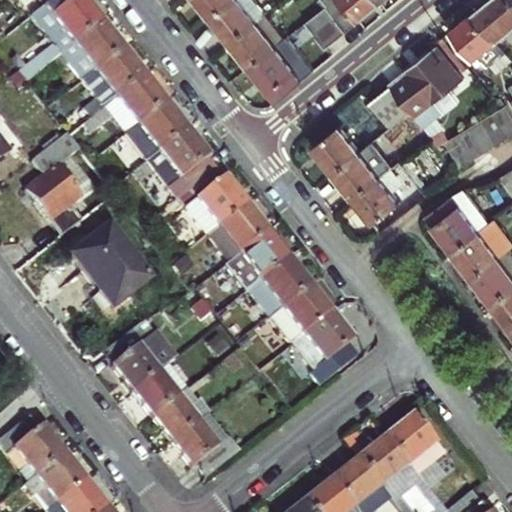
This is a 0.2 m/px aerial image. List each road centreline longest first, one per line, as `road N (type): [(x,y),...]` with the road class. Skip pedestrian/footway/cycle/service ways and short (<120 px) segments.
road 1 (residential): [(167,511),(0,300)]
road 2 (residential): [(253,146),(414,350)]
road 3 (residential): [(212,511),(414,350)]
road 4 (residential): [(425,0),(253,146)]
road 5 (residential): [(139,0),(253,146)]
road 6 (residential): [(414,350),(511,470)]
